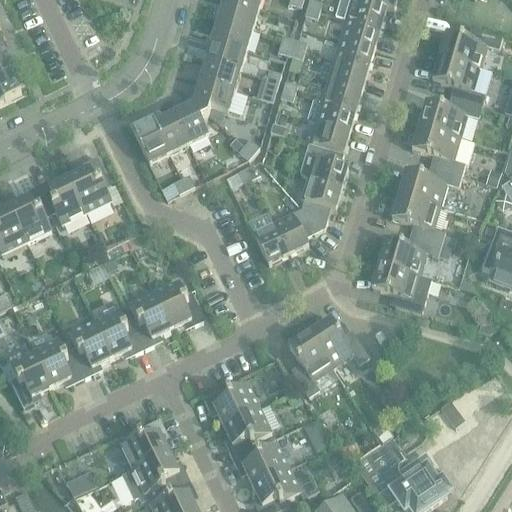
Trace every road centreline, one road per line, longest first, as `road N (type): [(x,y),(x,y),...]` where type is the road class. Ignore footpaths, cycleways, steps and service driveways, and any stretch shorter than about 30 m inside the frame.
road 1 (residential): [(316,297),(335,284),(426,0)]
road 2 (residential): [(251,333),(207,240),(145,212),(93,102)]
road 3 (residential): [(0,475),(48,437),(162,383)]
road 4 (residential): [(226,511),(162,383)]
road 5 (residential): [(93,102),(140,73),(163,0)]
